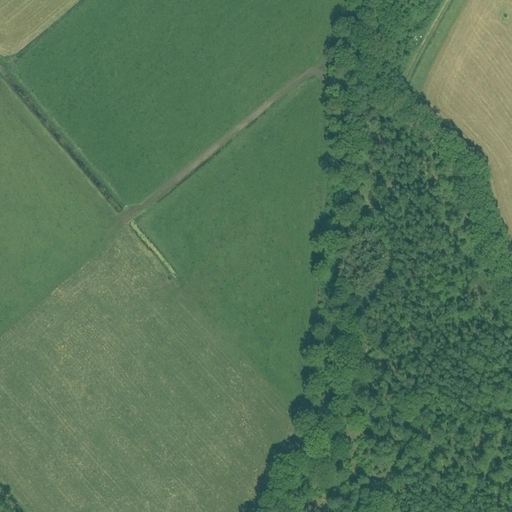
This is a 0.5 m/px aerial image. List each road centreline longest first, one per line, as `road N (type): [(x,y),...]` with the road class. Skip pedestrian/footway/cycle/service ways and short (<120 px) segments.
road 1 (track): [(511,310),(494,283),(462,176),(434,143),(337,72)]
road 2 (track): [(385,105),(447,0)]
